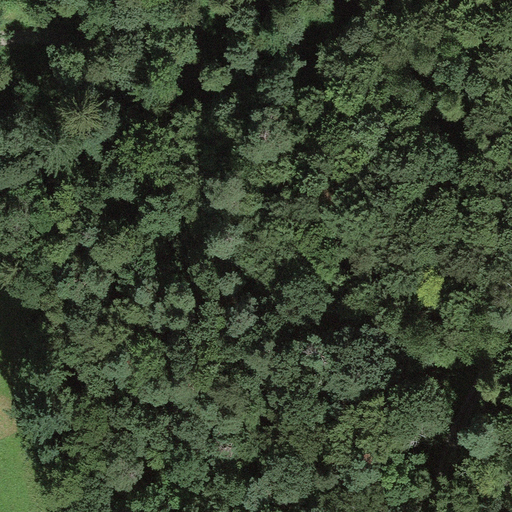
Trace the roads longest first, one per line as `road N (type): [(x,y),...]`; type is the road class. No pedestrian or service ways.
road 1 (track): [(0,36),(75,35),(99,47),(123,91),(117,138),(79,170),(34,174),(0,166)]
road 2 (track): [(430,511),(440,451),(463,395),(511,323)]
